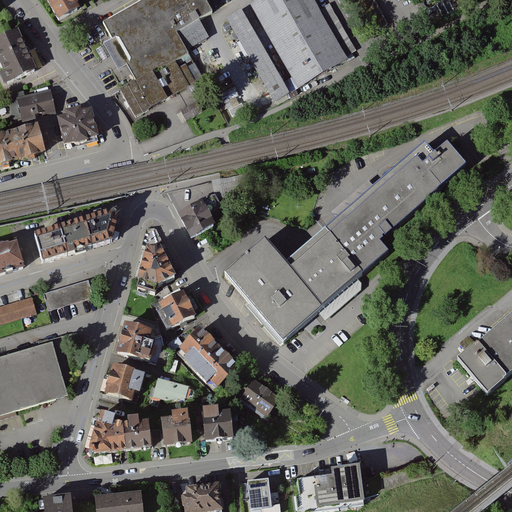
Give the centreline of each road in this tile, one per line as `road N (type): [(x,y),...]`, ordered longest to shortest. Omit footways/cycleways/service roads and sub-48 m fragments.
road 1 (residential): [(353,438),(344,420),(228,322),(152,209)]
road 2 (residential): [(353,438),(296,456),(69,482)]
road 3 (residential): [(48,41),(114,121),(120,151),(0,185)]
road 4 (residential): [(69,482),(128,253)]
road 5 (tertiary): [(472,211),(424,258),(403,307),(400,361),(417,413)]
road 6 (residential): [(0,290),(128,253)]
road 7 (tertiary): [(417,413),(448,452),(511,493)]
